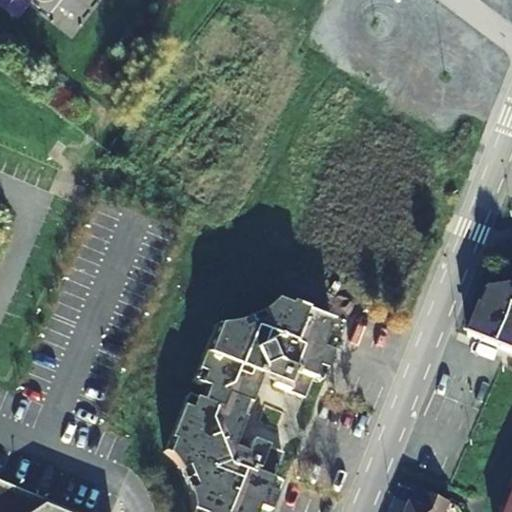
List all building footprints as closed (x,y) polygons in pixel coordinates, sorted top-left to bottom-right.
[(0,0),(0,6),(16,19),(30,0),(0,0)] [(229,327),(218,329),(213,329),(190,385),(246,408),(259,374),(273,380),(270,388),(302,400),(310,381),(314,369),(322,373),(328,355),(318,351),(353,267),(365,272),(356,296),(400,314),(418,269),(407,256),(397,237),(395,231),(392,218),(392,206),(363,194),(358,206),(342,200),(338,212),(326,207),(302,266),(311,270),(307,281),(295,310),(275,301),(272,305),(262,313),(246,322),(237,325),(229,327)] [(338,212),(342,200),(331,195),(326,207),(338,212)] [(298,277),(307,281),(311,270),(302,266),(298,277)] [(511,355),(511,288),(505,291),(489,294),(485,293),(467,339),(511,356),(511,355)] [(317,384),(322,373),(314,369),(310,381),(317,384)] [(241,420),(246,408),(190,385),(185,398),(241,420)] [(241,420),(185,398),(162,453),(165,456),(168,459),(173,464),(176,469),(181,476),(184,483),(186,490),(188,499),(189,507),(189,511),(255,511),(256,511),(257,511),(266,511),(272,497),(265,495),(269,484),(279,457),(248,443),(242,458),(228,453),(241,420)] [(511,511),(511,479),(499,511),(511,511)] [(71,511),(0,482),(0,511),(71,511)] [(276,487),(269,484),(265,495),(272,497),(276,487)] [(445,511),(448,505),(417,494),(411,507),(408,506),(405,511),(445,511)]
